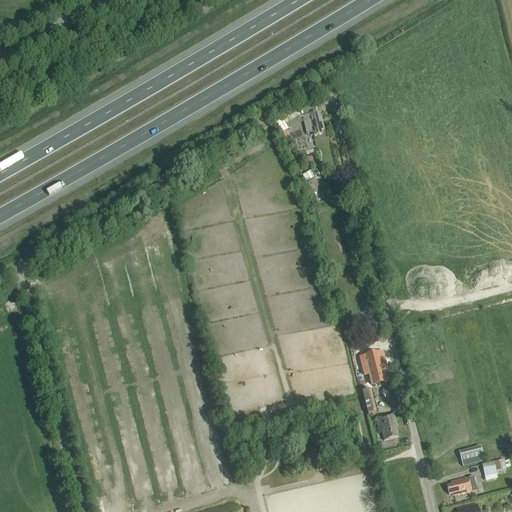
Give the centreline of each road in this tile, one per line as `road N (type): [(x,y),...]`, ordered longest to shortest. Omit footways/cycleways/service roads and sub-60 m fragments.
road 1 (unclassified): [(432,511),(333,95),(318,80),(267,113)]
road 2 (motorway): [(0,216),(368,0)]
road 3 (motorway): [(298,0),(0,173)]
road 4 (track): [(11,271),(77,511)]
